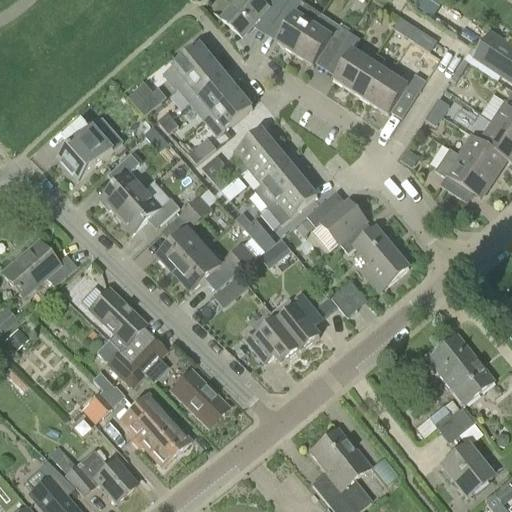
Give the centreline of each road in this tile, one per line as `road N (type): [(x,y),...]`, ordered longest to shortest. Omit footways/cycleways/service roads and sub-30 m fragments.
road 1 (residential): [(276,428),(12,169)]
road 2 (residential): [(276,428),(464,273)]
road 3 (residential): [(381,170),(308,97),(264,88),(217,31)]
road 4 (residential): [(381,170),(458,53)]
road 5 (residential): [(170,511),(276,428)]
road 6 (residential): [(464,273),(381,170)]
